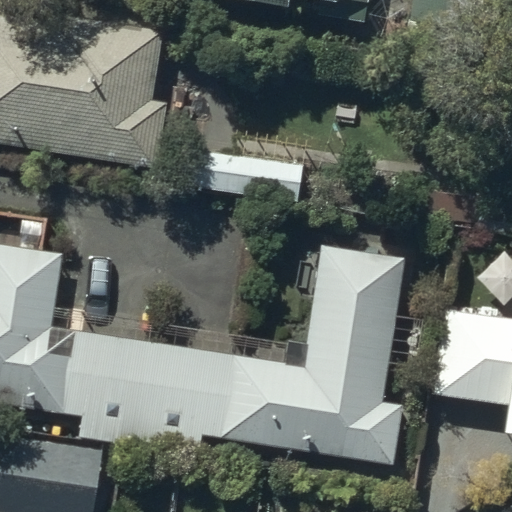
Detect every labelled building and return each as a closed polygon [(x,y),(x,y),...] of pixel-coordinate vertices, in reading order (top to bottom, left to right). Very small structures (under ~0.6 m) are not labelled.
[(362,0),(294,0),(360,11),(362,0)] [(483,47),(490,0),(410,0),(405,35),(483,47)] [(157,42),(0,16),(0,143),(150,168),(159,110),(146,108),(157,42)] [(303,171),(185,157),(182,188),(300,202),(303,171)] [(420,182),(416,215),(475,222),(479,189),(420,182)] [(57,261),(0,251),(0,400),(91,415),(88,438),(196,456),(200,432),(394,464),(402,415),(377,411),(401,266),(331,255),(310,380),(45,336),(57,261)] [(511,329),(450,319),(438,397),(511,409),(511,434),(510,446),(511,446),(511,329)] [(94,511),(103,460),(4,445),(0,468),(0,511),(94,511)]
